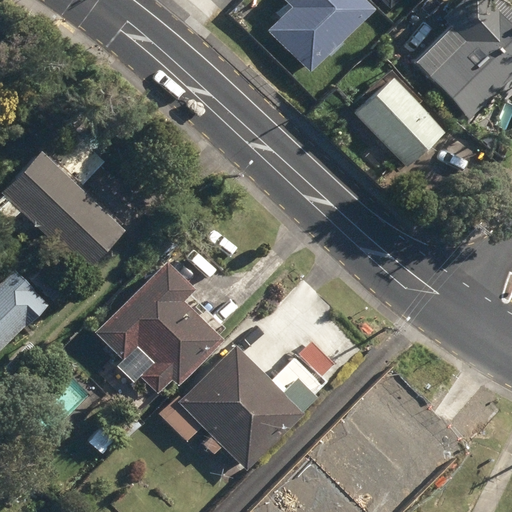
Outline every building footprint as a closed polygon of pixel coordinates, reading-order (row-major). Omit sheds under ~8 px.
[(269,32),(310,75),(328,58),(330,60),(345,47),(343,44),(374,14),(360,0),(284,0),(283,1),(291,10),(269,32)] [(415,63),(471,122),(499,95),(505,102),(511,95),(511,11),(501,0),(465,0),(445,19),(453,28),(415,63)] [(357,115),(408,170),(445,136),(395,81),(357,115)] [(43,97),(91,144),(104,131),(56,85),(43,97)] [(22,214),(84,276),(126,234),(121,229),(123,227),(84,188),(107,165),(73,132),(70,134),(67,131),(0,199),(0,227),(4,232),(22,214)] [(142,380),(159,397),(172,383),(178,389),(224,344),(185,304),(196,293),(168,264),(95,335),(123,363),(118,368),(135,386),(142,380)] [(0,353),(48,308),(16,273),(0,288),(0,353)] [(2,369),(18,384),(45,358),(29,342),(2,369)] [(300,357),(323,379),(336,366),(312,343),(300,357)] [(224,448),(249,473),(305,417),(303,416),(318,400),(315,397),(323,389),(294,359),(270,383),(235,347),(182,400),(178,397),(159,416),(187,443),(203,428),(213,439),(205,447),(215,456),(224,448)] [(46,441),(89,395),(68,375),(25,421),(46,441)] [(88,443),(103,455),(114,441),(99,429),(88,443)] [(366,511),(353,498),(348,504),(321,477),(314,484),(301,470),(276,494),(290,508),(286,511),(366,511)]
